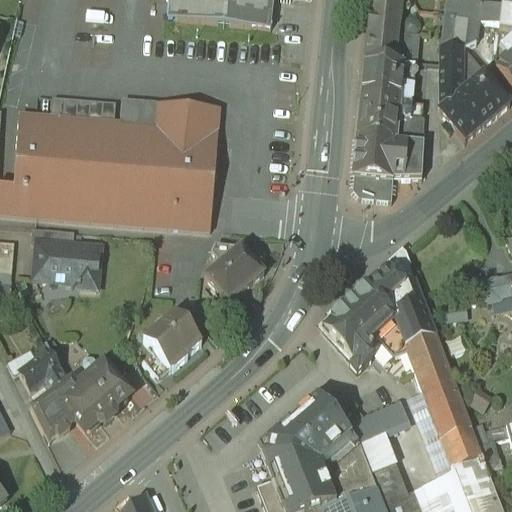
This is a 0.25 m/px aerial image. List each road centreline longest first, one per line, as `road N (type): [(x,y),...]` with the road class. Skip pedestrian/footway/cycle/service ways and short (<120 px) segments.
road 1 (secondary): [(318,234),(292,310),(267,347),(142,455)]
road 2 (secondary): [(338,0),(318,234)]
road 3 (residential): [(318,234),(375,237),(402,224),(511,133)]
